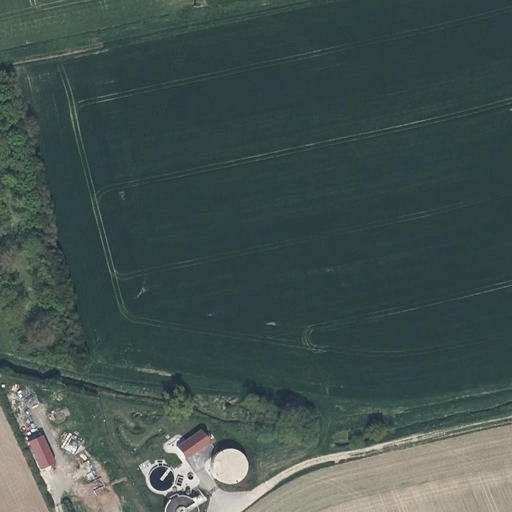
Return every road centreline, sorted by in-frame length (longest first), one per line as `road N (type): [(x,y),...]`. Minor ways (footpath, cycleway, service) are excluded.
road 1 (track): [(302,0),(0,61)]
road 2 (track): [(511,420),(314,461)]
